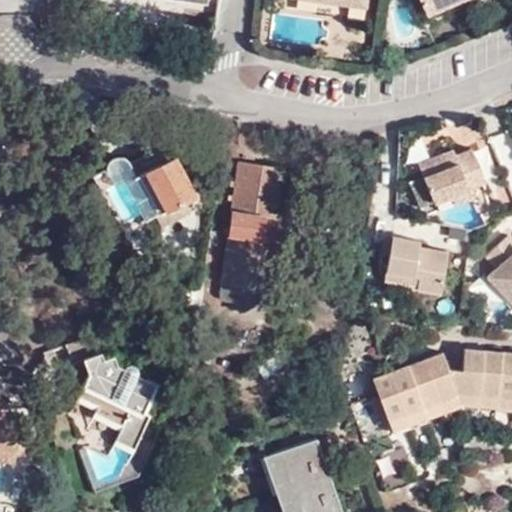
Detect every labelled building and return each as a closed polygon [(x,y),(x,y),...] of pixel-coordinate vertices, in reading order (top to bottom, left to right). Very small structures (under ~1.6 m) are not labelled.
[(419,0),(427,15),(459,0),(419,0)] [(448,128),(450,147),(486,144),(484,125),(448,128)] [(453,148),(428,159),(434,171),(422,175),(434,203),(451,196),(469,188),(486,182),(472,148),(456,154),(453,148)] [(144,171),(166,211),(197,194),(175,154),(144,171)] [(115,157),(113,157),(133,169),(132,167),(131,164),(129,161),(125,157),(121,156),(117,156),(115,157)] [(133,169),(113,157),(111,159),(108,162),(107,165),(107,170),(108,173),(114,185),(126,179),(147,219),(153,215),(148,179),(140,174),(136,175),(133,169)] [(434,171),(428,159),(417,163),(422,175),(434,171)] [(270,184),(273,168),(239,163),(220,295),(221,297),(223,299),(227,301),(252,305),(255,290),(259,266),(262,242),(266,214),(268,199),(270,184)] [(285,170),(273,168),(270,184),(282,185),(285,170)] [(148,179),(153,215),(161,212),(161,213),(166,211),(144,171),(140,174),(148,179)] [(282,185),(270,184),(268,199),(280,201),(282,185)] [(474,199),(469,188),(451,196),(455,207),(474,199)] [(413,211),(413,196),(403,196),(403,210),(413,211)] [(280,201),(268,199),(266,214),(278,216),(280,201)] [(278,216),(266,214),(262,242),(275,244),(278,216)] [(150,247),(137,223),(127,229),(144,260),(148,258),(150,254),(151,250),(150,247)] [(388,256),(391,236),(384,234),(381,255),(388,256)] [(417,277),(416,284),(416,288),(441,292),(448,251),(418,246),(419,240),(392,235),(391,236),(388,256),(385,271),(417,277)] [(511,239),(508,235),(486,256),(497,268),(488,276),(511,302),(511,239)] [(275,244),(262,242),(259,266),(271,267),(275,244)] [(255,290),(267,291),(271,267),(259,266),(255,290)] [(384,278),(416,284),(417,277),(385,271),(384,278)] [(174,278),(167,319),(197,326),(203,284),(174,278)] [(255,290),(252,305),(256,305),(259,303),(262,300),(264,298),(266,295),(267,291),(255,290)] [(76,340),(65,344),(72,366),(85,364),(89,374),(75,401),(97,410),(93,418),(119,430),(113,445),(133,453),(151,414),(142,410),(156,382),(138,374),(139,371),(138,367),(137,366),(133,364),(130,363),(127,364),(125,365),(123,367),(118,364),(114,355),(104,359),(102,352),(104,351),(97,333),(76,340)] [(292,356),(285,345),(256,366),(265,377),(292,356)] [(453,381),(463,406),(478,408),(484,349),(463,347),(461,368),(462,368),(461,375),(453,381)] [(484,349),(478,408),(496,409),(502,351),(484,349)] [(442,351),(423,358),(445,412),(461,406),(463,406),(453,381),(449,368),(442,351)] [(511,351),(502,351),(496,409),(511,410),(511,351)] [(445,412),(423,358),(407,365),(428,419),(445,412)] [(389,372),(411,426),(428,419),(407,365),(389,372)] [(461,368),(449,368),(453,381),(461,375),(461,368)] [(411,426),(389,372),(372,379),(393,433),(411,426)] [(21,441),(27,418),(10,413),(13,403),(0,399),(0,459),(14,464),(16,457),(26,460),(30,444),(21,441)] [(191,419),(195,431),(219,413),(212,403),(191,419)] [(336,480),(331,469),(328,469),(316,436),(270,453),(291,511),(343,511),(332,480),(336,480)] [(337,466),(331,469),(336,480),(341,477),(337,466)]
